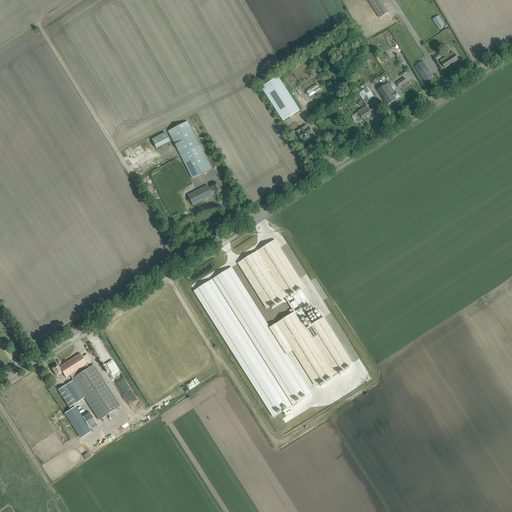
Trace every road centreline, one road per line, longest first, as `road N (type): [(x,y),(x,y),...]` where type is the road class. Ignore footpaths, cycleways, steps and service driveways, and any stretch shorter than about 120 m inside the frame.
road 1 (tertiary): [(0,381),(511,48)]
road 2 (track): [(38,24),(184,261)]
